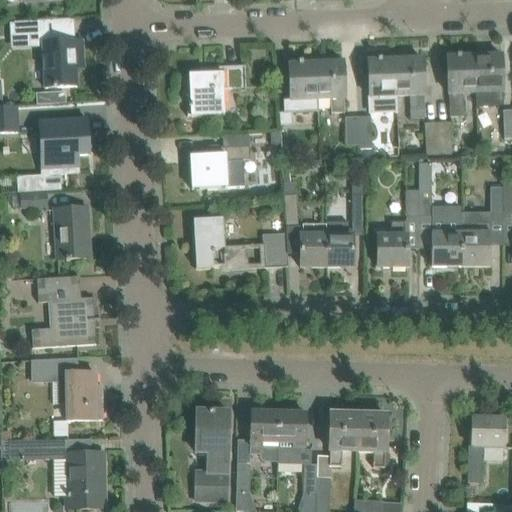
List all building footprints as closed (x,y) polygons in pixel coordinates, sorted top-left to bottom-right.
[(84,62),(83,41),(70,42),(68,21),(13,24),(14,36),(27,36),(27,45),(42,44),(45,90),(77,88),(75,62),(84,62)] [(476,95),(474,58),(460,58),(460,56),(456,56),(456,58),(447,59),(449,120),(463,119),(462,95),(476,95)] [(501,56),(474,58),(476,95),(476,108),(488,108),(503,107),(501,56)] [(396,98),(395,61),(381,62),(381,59),(377,60),(377,62),(368,62),(370,114),(384,113),(383,99),(396,98)] [(425,121),(422,60),(395,61),(396,98),(409,98),(410,122),(425,121)] [(317,102),(316,65),(302,65),(302,63),(298,63),(298,65),(289,66),(291,117),(304,117),(304,102),(317,102)] [(345,115),(343,63),(316,65),(317,102),(330,101),(331,115),(345,115)] [(246,90),(245,68),(200,70),(200,76),(189,76),(190,96),(186,97),(187,118),(224,116),(223,91),(246,90)] [(65,94),(48,95),(49,106),(66,106),(65,94)] [(17,108),(0,109),(0,135),(19,134),(17,108)] [(511,139),(511,111),(502,112),(504,140),(511,139)] [(357,118),(358,146),(358,150),(371,149),(370,117),(357,118)] [(358,146),(357,118),(344,118),(345,147),(358,146)] [(87,120),(40,123),(42,176),(69,175),(74,175),(73,157),(89,156),(87,120)] [(292,121),(279,121),(280,134),(280,147),(280,150),(294,149),(292,121)] [(450,123),(437,124),(439,156),(452,155),(450,123)] [(439,156),(437,124),(424,124),(426,157),(439,156)] [(280,134),(270,134),(270,147),(280,147),(280,134)] [(222,149),(188,151),(188,153),(189,153),(191,191),(228,189),(244,188),(242,162),(249,162),(249,148),(248,136),(222,137),(222,149)] [(430,165),(418,165),(418,193),(418,195),(420,219),(431,219),(431,209),(431,195),(430,165)] [(283,182),(284,197),(286,229),(298,228),(295,181),(283,182)] [(511,186),(502,187),(502,189),(502,215),(511,215),(511,186)] [(502,215),(502,189),(490,189),(490,214),(490,217),(502,217),(502,215)] [(420,219),(418,195),(418,193),(405,193),(405,220),(407,220),(419,220),(419,219),(420,219)] [(47,195),(21,196),(21,210),(48,209),(47,195)] [(364,197),(351,197),(352,228),(364,228),(364,197)] [(89,236),(88,209),(54,211),(57,261),(66,261),(66,263),(70,262),(70,261),(91,260),(91,258),(87,259),(86,236),(89,236)] [(460,209),(431,209),(431,219),(431,268),(461,268),(461,222),(460,222),(460,214),(460,209)] [(491,268),(490,217),(490,214),(460,214),(460,222),(461,222),(461,268),(491,268)] [(243,249),(225,250),(223,220),(193,222),(196,270),(244,267),(243,249)] [(353,269),(352,236),(352,232),(351,232),(348,229),(348,223),(325,223),(325,226),(326,226),(326,269),(353,269)] [(407,268),(407,223),(390,224),(390,237),(377,237),(377,269),(407,268)] [(326,226),(325,226),(300,226),(300,269),(326,269),(326,226)] [(286,235),(262,236),(264,270),(288,269),(286,235)] [(81,300),(79,278),(37,281),(38,305),(49,304),(51,331),(31,332),(32,350),(96,346),(94,322),(98,321),(98,320),(97,301),(93,302),(93,300),(81,300)] [(95,374),(78,375),(78,360),(58,361),(58,360),(30,362),(31,384),(52,384),(53,405),(66,405),(67,423),(102,422),(101,387),(96,387),(95,374)] [(277,463),(277,443),(278,414),(268,414),(268,409),(254,409),(254,414),(251,414),(250,455),(260,455),(260,459),(263,462),(277,463)] [(277,463),(277,465),(303,466),(303,465),(310,465),(311,451),(305,451),(306,415),(301,415),(302,410),(287,409),(287,415),(278,414),(278,443),(277,463)] [(227,503),(229,413),(197,412),(196,454),(208,455),(207,474),(196,473),(196,503),(227,503)] [(357,452),(358,416),(330,416),(329,467),(341,467),(341,452),(357,452)] [(386,417),(358,416),(357,452),(373,452),(372,469),(385,469),(386,417)] [(503,449),(504,420),(472,419),(471,448),(468,448),(467,485),(481,485),(482,454),(483,454),(483,448),(503,449)] [(103,510),(102,454),(90,455),(90,441),(46,442),(46,455),(46,461),(66,461),(67,511),(103,510)] [(23,455),(46,455),(46,442),(8,442),(9,461),(23,461),(23,455)] [(237,463),(236,493),(249,494),(250,464),(237,463)] [(316,494),(316,479),(317,465),(310,465),(303,465),(303,466),(302,494),(315,494),(316,494)] [(328,511),(330,479),(316,479),(316,494),(315,494),(314,511),(328,511)] [(172,501),(172,508),(175,511),(182,511),(186,509),(185,501),(181,498),(175,497),(172,501)] [(354,502),(353,511),(381,511),(382,503),(354,502)]
